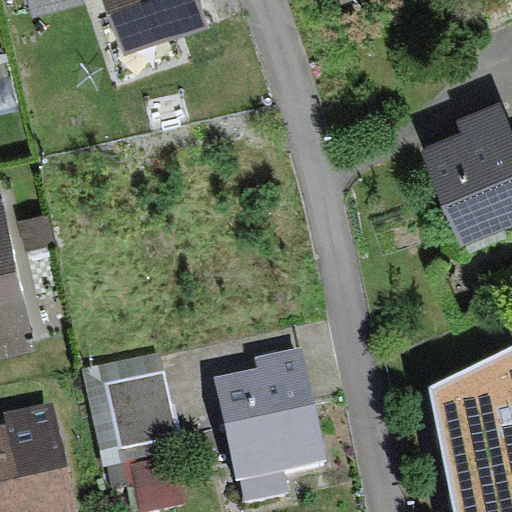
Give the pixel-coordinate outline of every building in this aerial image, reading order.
[(30,0),(34,13),(78,0),(30,0)] [(110,0),(126,45),(209,17),(202,0),(110,0)] [(462,236),(511,216),(511,120),(502,95),(458,112),(462,125),(424,141),(462,236)] [(120,325),(286,291),(265,185),(239,190),(229,142),(171,154),(182,207),(100,223),(120,325)] [(0,347),(39,339),(6,191),(0,192),(0,347)] [(57,241),(50,210),(20,217),(27,247),(57,241)] [(330,469),(304,354),(255,365),(258,378),(216,388),(238,488),(242,487),(247,507),(290,497),(286,479),(330,469)] [(511,511),(511,363),(431,404),(451,511),(511,511)] [(119,455),(179,443),(165,376),(105,389),(119,455)] [(76,511),(53,409),(5,420),(8,432),(0,434),(0,511),(76,511)] [(163,511),(185,507),(175,460),(109,474),(114,498),(110,499),(112,511),(163,511)]
